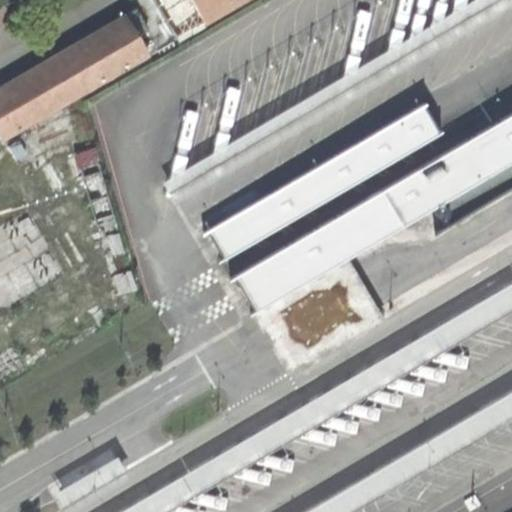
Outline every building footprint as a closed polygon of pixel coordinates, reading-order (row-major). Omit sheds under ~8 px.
[(0,0),(0,28),(19,20),(9,0),(0,0)] [(163,183),(171,197),(506,0),(459,0),(159,176),(163,183)] [(186,0),(201,25),(244,0),(186,0)] [(130,20),(141,40),(154,32),(143,12),(130,20)] [(0,150),(153,60),(141,40),(130,20),(0,96),(0,150)] [(214,257),(217,261),(440,130),(438,126),(434,129),(421,106),(425,103),(423,98),(197,231),(200,236),(206,232),(220,254),(214,257)] [(248,309),(250,311),(345,254),(441,197),(450,212),(430,224),(434,230),(511,183),(511,103),(228,273),(229,276),(231,275),(242,294),(251,307),(248,309)] [(287,373),(383,318),(345,254),(250,311),(287,373)] [(511,275),(107,511),(158,511),(511,305),(511,275)] [(511,383),(292,511),(343,511),(511,413),(511,383)] [(109,449),(47,485),(59,504),(120,468),(109,449)]
